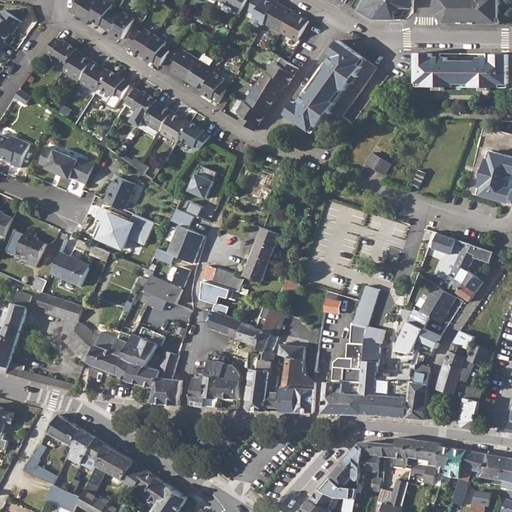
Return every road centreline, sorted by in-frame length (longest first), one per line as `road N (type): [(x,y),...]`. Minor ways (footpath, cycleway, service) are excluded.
road 1 (residential): [(257,143),(494,228),(511,225)]
road 2 (residential): [(60,19),(257,143)]
road 3 (residential): [(430,432),(439,359),(507,252)]
road 4 (residential): [(430,432),(355,431),(281,511)]
road 5 (tertiary): [(90,419),(207,489),(228,511)]
road 6 (residential): [(257,143),(340,19)]
